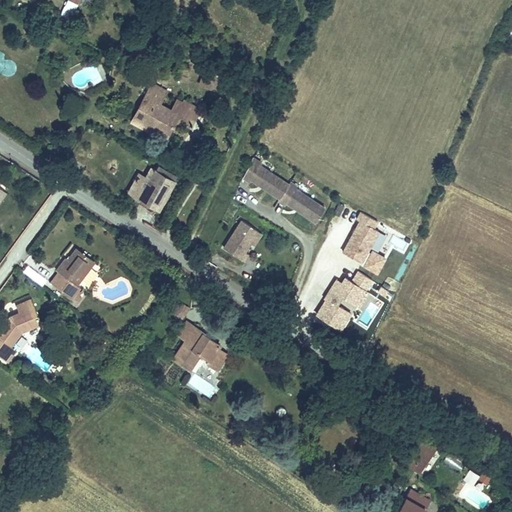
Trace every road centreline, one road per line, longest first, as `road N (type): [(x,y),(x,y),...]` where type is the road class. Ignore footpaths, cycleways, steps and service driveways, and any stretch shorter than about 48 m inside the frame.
road 1 (residential): [(511,478),(0,139)]
road 2 (unknown): [(285,327),(305,252),(238,202)]
